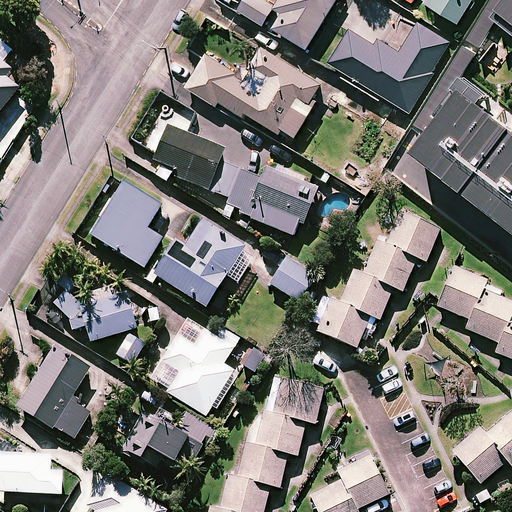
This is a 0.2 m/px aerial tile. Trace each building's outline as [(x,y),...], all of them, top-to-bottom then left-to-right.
[(277,5),(268,0),(247,0),(242,10),(266,25),(277,5)] [(340,0),(282,0),(278,8),(286,13),(276,28),(311,49),(340,0)] [(475,0),(429,0),(428,2),(461,23),(475,0)] [(511,0),(500,0),(500,1),(511,9),(511,0)] [(453,42),(410,17),(391,48),(378,40),(376,43),(352,29),(332,64),(412,111),(453,42)] [(324,83),(257,42),(247,58),(238,73),(207,55),(188,88),(219,106),(221,102),(280,137),(283,133),(296,140),(317,106),(312,103),(321,87),(324,83)] [(0,60),(0,114),(21,89),(7,78),(13,71),(0,60)] [(511,102),(469,69),(421,144),(511,211),(511,102)] [(408,119),(385,105),(375,122),(398,136),(408,119)] [(169,125),(154,160),(162,164),(157,175),(169,181),(172,174),(231,200),(243,171),(220,161),(225,150),(169,125)] [(243,171),(231,200),(228,208),(298,238),(319,190),(267,167),(262,179),(243,171)] [(163,204),(127,181),(93,235),(145,268),(163,238),(147,228),(163,204)] [(441,229),(401,212),(387,244),(378,240),(363,274),(354,270),(341,302),(331,298),(317,331),(363,350),(377,318),(380,319),(394,288),(403,292),(418,258),(426,262),(441,229)] [(236,258),(244,245),(205,221),(188,247),(177,241),(156,275),(223,317),(235,298),(219,288),(227,275),(237,282),(248,265),(236,258)] [(318,275),(290,256),(271,284),(300,303),(318,275)] [(488,281),(455,267),(438,306),(470,320),(466,329),(500,343),(496,353),(511,359),(511,302),(484,290),(488,281)] [(88,306),(72,294),(77,283),(65,275),(57,285),(65,290),(55,306),(69,316),(73,330),(87,326),(93,342),(137,328),(126,293),(88,306)] [(217,337),(190,319),(163,361),(180,372),(168,391),(206,416),(235,371),(224,364),(240,339),(222,328),(217,337)] [(133,364),(148,343),(132,333),(118,354),(133,364)] [(90,367),(55,346),(20,407),(75,439),(91,411),(71,400),(90,367)] [(274,377),(266,409),(250,425),(238,477),(229,475),(220,509),(211,507),(209,511),(264,511),(271,485),(280,488),(282,480),(285,468),(289,453),(298,456),(306,422),(315,424),(324,389),(274,377)] [(220,431),(188,413),(178,429),(146,411),(124,449),(157,467),(164,454),(190,469),(206,441),(212,445),(220,431)] [(511,412),(486,434),(481,427),(453,450),(481,483),(508,461),(511,466),(511,412)] [(0,499),(5,503),(6,492),(63,493),(63,471),(51,471),(52,455),(2,452),(0,450),(0,499)] [(389,494),(371,456),(339,471),(343,480),(311,495),(319,511),(359,511),(358,509),(389,494)] [(139,511),(147,500),(118,480),(99,509),(102,511),(139,511)]
